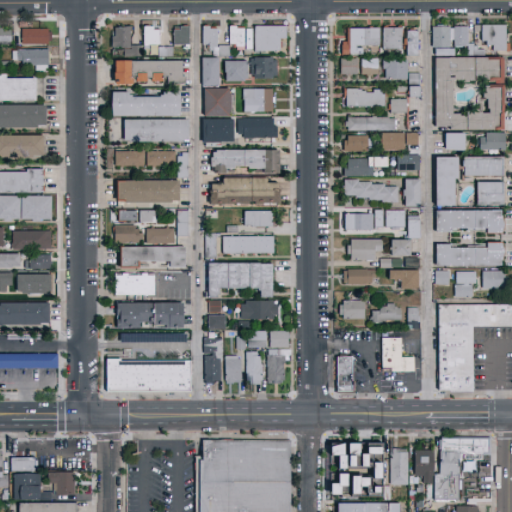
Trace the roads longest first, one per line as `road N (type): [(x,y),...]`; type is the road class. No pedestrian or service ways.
road 1 (residential): [(0,3),(511,2)]
road 2 (residential): [(82,415),(82,0)]
road 3 (residential): [(314,407),(313,0)]
road 4 (secondary): [(339,414),(314,407),(145,407),(126,416)]
road 5 (secondary): [(147,423),(307,423),(339,414)]
